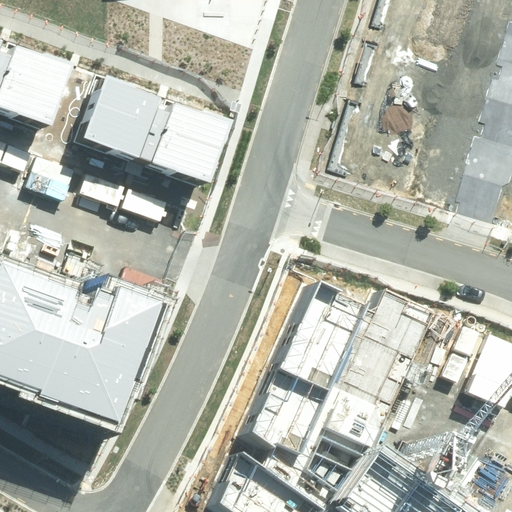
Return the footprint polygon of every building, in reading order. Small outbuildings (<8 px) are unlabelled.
[(511,0),(437,0),(429,21),(443,27),(436,43),(466,56),(472,43),(484,48),(500,10),(511,16),(511,0)] [(0,44),(0,112),(36,125),(57,64),(0,44)] [(411,52),(399,88),(440,101),(451,65),(411,52)] [(89,77),(67,140),(194,184),(216,121),(89,77)] [(450,221),(511,147),(511,133),(484,110),(415,191),(450,221)] [(367,204),(361,223),(401,237),(407,217),(367,204)] [(362,256),(355,277),(395,291),(403,270),(362,256)] [(0,389),(95,422),(137,303),(89,287),(84,301),(0,272),(0,389)] [(407,406),(469,324),(426,292),(364,374),(407,406)] [(466,356),(463,376),(486,380),(490,360),(466,356)] [(315,368),(306,390),(344,406),(354,384),(315,368)] [(296,409),(286,433),(328,452),(339,428),(296,409)] [(0,480),(15,453),(0,444),(0,480)] [(370,511),(399,487),(365,447),(289,511),(370,511)] [(39,511),(48,493),(7,476),(0,494),(0,497),(36,511),(39,511)]
